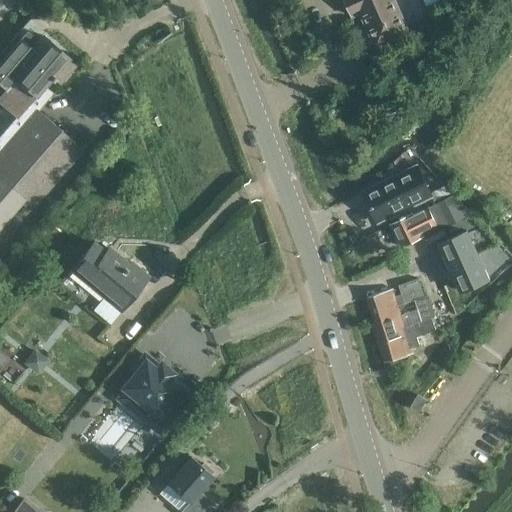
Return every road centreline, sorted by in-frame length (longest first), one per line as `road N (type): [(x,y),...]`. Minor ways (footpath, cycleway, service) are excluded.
road 1 (unclassified): [(378,482),(315,269),(215,0)]
road 2 (residential): [(378,482),(416,453),(511,327)]
